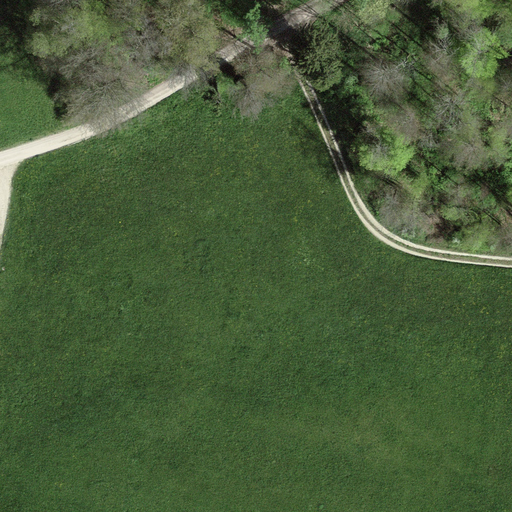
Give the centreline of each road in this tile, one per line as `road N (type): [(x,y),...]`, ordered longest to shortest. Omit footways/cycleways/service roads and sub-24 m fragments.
road 1 (track): [(511,261),(412,245),(373,220),(279,23)]
road 2 (track): [(327,0),(114,118),(0,159)]
